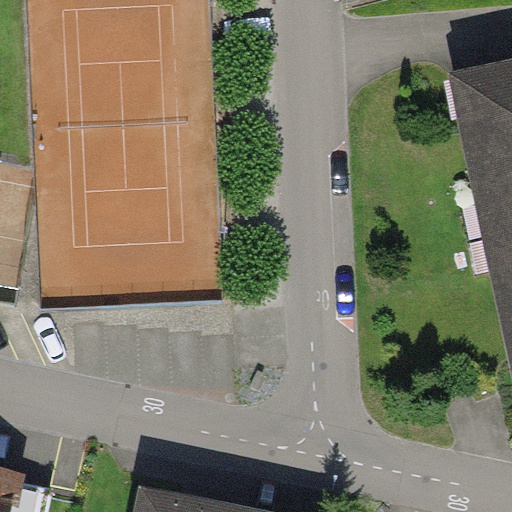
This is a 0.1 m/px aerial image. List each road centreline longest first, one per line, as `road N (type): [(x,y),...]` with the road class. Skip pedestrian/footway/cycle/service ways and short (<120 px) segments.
road 1 (residential): [(320,445),(305,0)]
road 2 (residential): [(0,390),(280,448),(320,445)]
road 3 (residential): [(320,445),(363,465),(511,497)]
